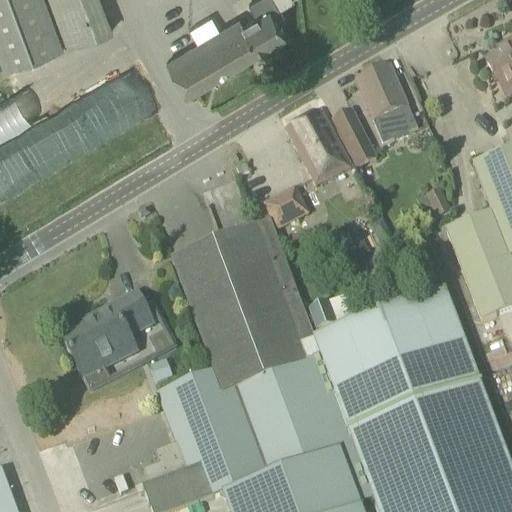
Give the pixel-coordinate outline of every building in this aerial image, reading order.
[(64,50),(45,0),(0,0),(0,55),(6,71),(64,50)] [(49,0),(67,48),(112,32),(100,0),(49,0)] [(227,27),(247,61),(287,37),(271,9),(243,26),(240,19),(227,27)] [(247,61),(227,27),(166,63),(187,97),(247,61)] [(511,42),(508,45),(511,50),(499,57),(486,65),(502,93),(506,100),(511,96),(511,42)] [(389,68),(355,83),(383,148),(418,133),(389,68)] [(20,92),(0,103),(0,143),(38,121),(20,92)] [(351,113),(332,123),(357,172),(376,163),(351,113)] [(316,188),(351,169),(320,114),(285,133),(316,188)] [(0,148),(0,203),(82,158),(59,116),(0,148)] [(511,152),(473,168),(491,216),(445,233),(480,325),(511,312),(511,268),(509,261),(511,260),(511,152)] [(277,233),(308,217),(295,191),(264,207),(277,233)] [(443,198),(428,206),(437,222),(451,215),(443,198)] [(384,255),(396,249),(382,221),(376,224),(373,233),(384,255)] [(180,281),(214,373),(156,394),(177,450),(186,475),(143,491),(150,511),(183,511),(223,497),(339,454),(360,508),(374,503),(314,340),(277,244),(270,226),(173,262),(180,281)] [(362,244),(346,253),(352,263),(367,254),(362,244)] [(511,511),(511,473),(444,292),(314,340),(377,511),(511,511)] [(131,339),(153,328),(137,295),(90,320),(93,325),(62,341),(83,383),(85,382),(90,392),(110,382),(105,373),(139,355),(131,339)] [(328,304),(308,311),(318,336),(338,329),(328,304)] [(168,381),(161,363),(149,368),(156,385),(168,381)] [(361,511),(360,508),(339,454),(223,497),(228,511),(361,511)] [(0,511),(15,511),(1,473),(0,473),(0,511)]
